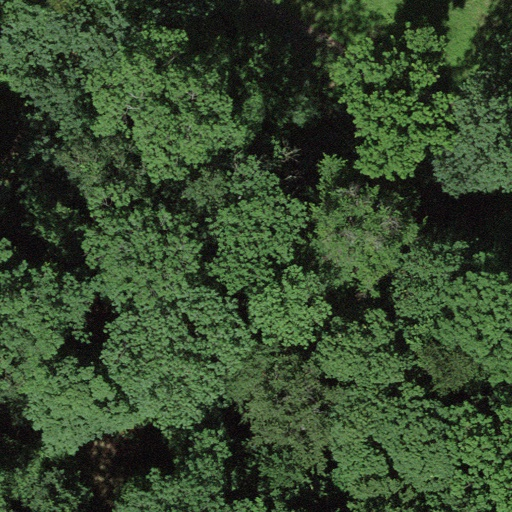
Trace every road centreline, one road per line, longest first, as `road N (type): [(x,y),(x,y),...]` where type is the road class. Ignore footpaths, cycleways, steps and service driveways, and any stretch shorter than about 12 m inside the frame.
road 1 (track): [(511,509),(288,417),(0,282)]
road 2 (track): [(0,328),(129,511)]
